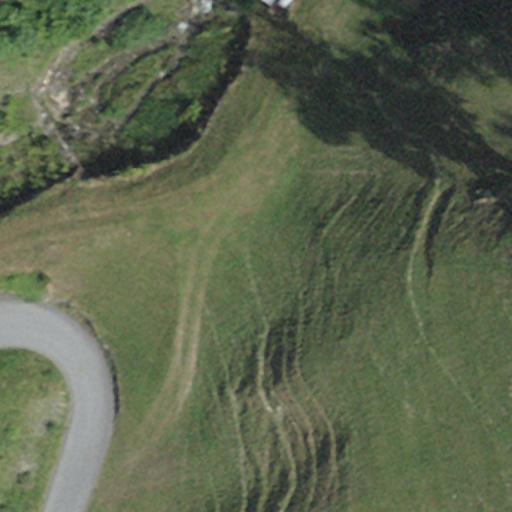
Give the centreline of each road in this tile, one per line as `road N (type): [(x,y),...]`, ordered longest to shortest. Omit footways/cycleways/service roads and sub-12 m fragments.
road 1 (track): [(72,465),(149,416),(180,381),(196,254),(355,0)]
road 2 (unclassified): [(59,511),(86,414),(82,364),(51,333),(18,323),(0,327)]
